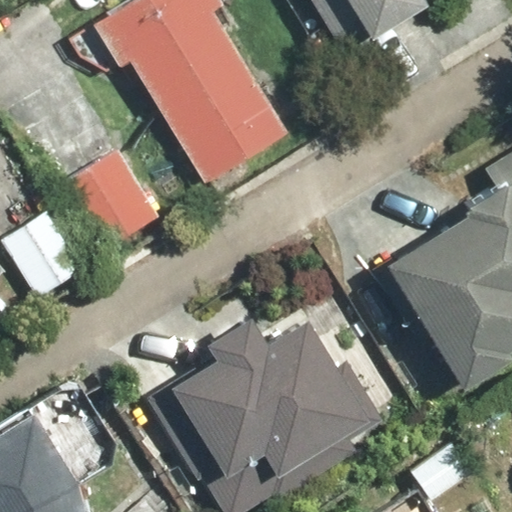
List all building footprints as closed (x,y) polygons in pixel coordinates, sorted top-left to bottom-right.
[(126,0),(86,28),(115,71),(124,65),(202,183),(290,126),(212,6),(219,0),(126,0)] [(342,0),(365,36),(423,0),(342,0)] [(65,172),(51,179),(95,257),(160,221),(116,143),(82,162),(50,106),(33,115),(65,172)] [(511,144),(479,164),(491,185),(456,205),(462,215),(377,264),(454,400),(511,366),(511,144)] [(47,205),(0,233),(0,240),(35,300),(85,270),(47,205)] [(202,359),(160,381),(218,473),(255,450),(273,479),(382,411),(347,354),(328,365),(299,318),(259,342),(244,318),(195,348),(202,359)] [(73,382),(0,422),(0,511),(76,511),(69,483),(115,450),(73,382)] [(420,511),(412,498),(388,511),(420,511)]
